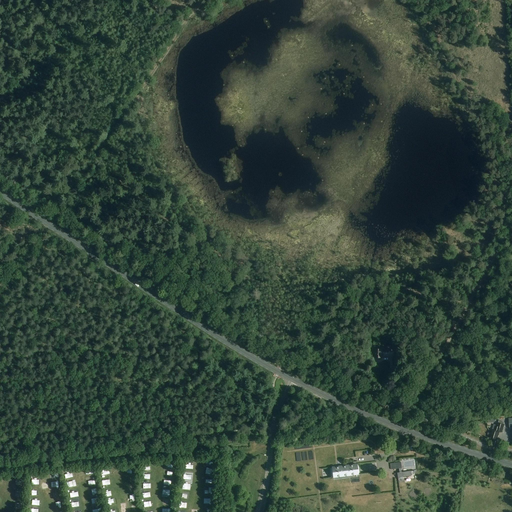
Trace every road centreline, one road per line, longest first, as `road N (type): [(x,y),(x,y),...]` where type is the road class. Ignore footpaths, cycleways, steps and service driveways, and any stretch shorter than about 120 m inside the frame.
road 1 (secondary): [(402,429),(245,354),(0,191)]
road 2 (track): [(408,413),(511,224)]
